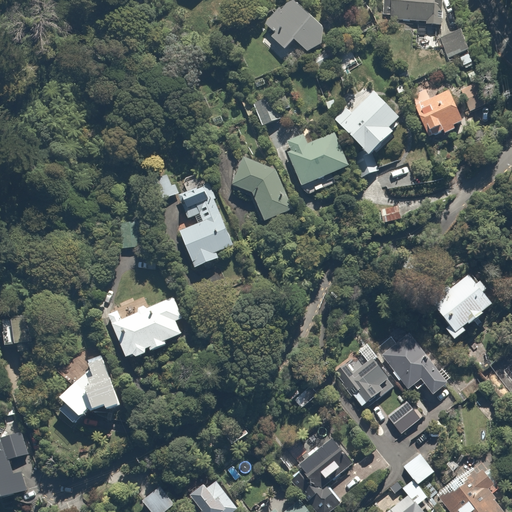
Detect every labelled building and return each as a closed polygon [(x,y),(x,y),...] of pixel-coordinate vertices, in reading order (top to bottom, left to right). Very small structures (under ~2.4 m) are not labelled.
[(440,12),(443,13),(443,0),(390,0),(390,20),(426,23),(426,26),(439,27),(440,12)] [(327,33),(292,2),(276,13),(265,26),(275,35),(271,39),(286,52),(295,42),(308,54),(327,33)] [(463,32),(441,38),(449,64),(470,57),(463,32)] [(448,83),(411,98),(428,139),(444,132),(445,135),(477,122),(473,112),(485,107),(475,82),(452,91),(448,83)] [(348,106),(334,120),(372,157),(396,133),(391,129),(401,118),(370,87),(362,95),(366,98),(353,111),(348,106)] [(266,97),(252,102),(261,126),(282,118),(277,104),(270,106),(266,97)] [(287,154),(302,188),(350,167),(335,131),(313,141),(310,133),(287,143),(291,152),(287,154)] [(295,210),(276,167),(242,159),(231,185),(254,194),(266,223),(295,210)] [(237,247),(212,183),(199,187),(194,174),(183,178),(188,191),(179,194),(188,217),(199,213),(202,222),(191,226),(189,221),(176,226),(194,270),(219,260),(217,255),(237,247)] [(469,274),(430,303),(448,327),(445,330),(454,343),(466,334),(463,329),(470,324),(472,326),(484,316),(482,314),(493,306),(469,274)] [(118,310),(108,315),(126,360),(134,357),(135,360),(147,355),(146,352),(151,350),(152,354),(168,347),(166,341),(182,335),(176,321),(183,319),(174,298),(147,309),(145,305),(136,309),(138,314),(122,321),(118,310)] [(410,335),(382,355),(408,390),(416,385),(420,390),(424,387),(431,396),(446,385),(410,335)] [(364,348),(335,371),(354,395),(359,392),(369,405),(394,385),(364,348)] [(121,409),(104,355),(86,360),(89,371),(57,402),(77,418),(103,410),(104,414),(121,409)] [(407,401),(386,417),(402,437),(422,420),(407,401)] [(2,445),(0,445),(0,502),(24,495),(14,463),(30,458),(22,433),(1,439),(2,445)] [(335,442),(300,467),(317,491),(326,485),(353,466),(335,442)] [(375,450),(353,466),(326,485),(338,503),(388,468),(375,450)] [(421,455),(404,468),(413,481),(417,486),(435,473),(421,455)] [(510,511),(477,466),(436,495),(448,511),(510,511)] [(426,498),(417,486),(413,481),(403,489),(409,497),(388,511),(422,511),(417,505),(426,498)] [(235,511),(239,509),(215,482),(207,489),(204,485),(189,498),(200,511),(235,511)] [(162,489),(141,503),(147,511),(176,511),(178,511),(162,489)] [(268,511),(308,511),(300,502),(287,511),(277,511),(274,508),(268,511)]
